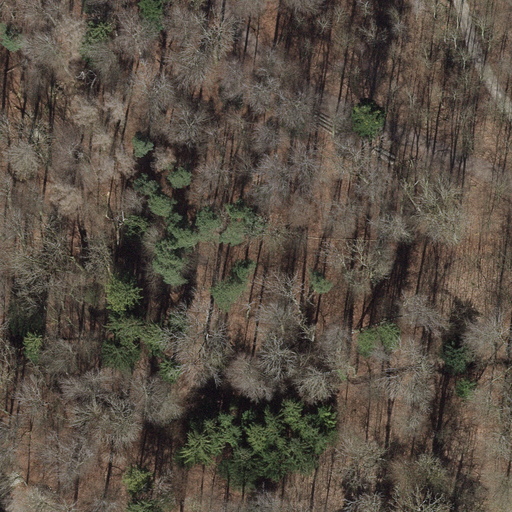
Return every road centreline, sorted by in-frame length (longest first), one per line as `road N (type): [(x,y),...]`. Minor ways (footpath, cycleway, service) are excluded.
road 1 (track): [(511,177),(384,127),(286,74),(221,0)]
road 2 (track): [(511,110),(458,0)]
